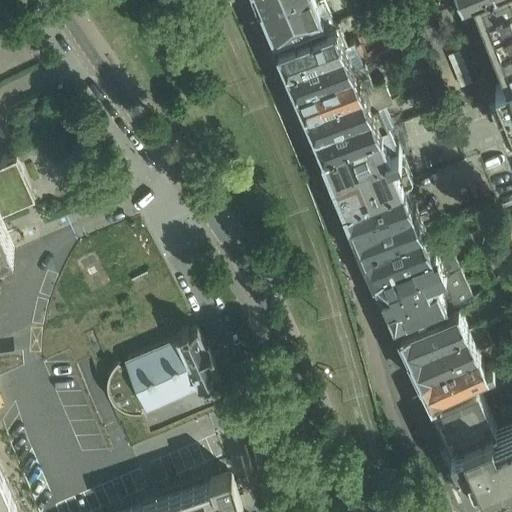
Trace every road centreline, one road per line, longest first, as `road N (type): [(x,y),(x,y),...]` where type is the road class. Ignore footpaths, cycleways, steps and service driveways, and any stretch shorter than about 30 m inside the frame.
road 1 (residential): [(511,496),(478,507),(460,503),(239,0)]
road 2 (residential): [(53,0),(235,254),(352,511)]
